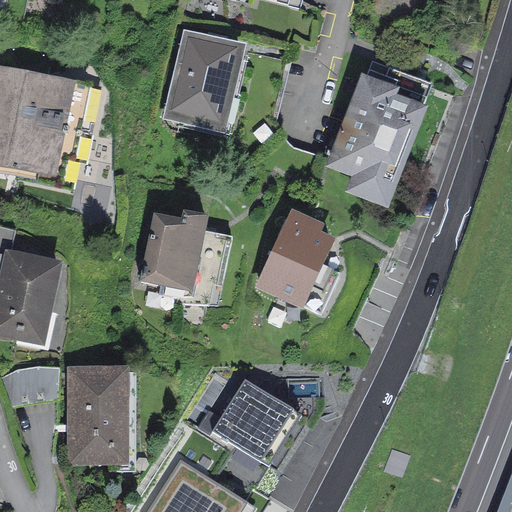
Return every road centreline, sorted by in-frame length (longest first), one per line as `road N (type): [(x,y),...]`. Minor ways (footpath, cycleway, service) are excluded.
road 1 (tertiary): [(511,35),(449,234),(374,417),(325,511)]
road 2 (motorway): [(511,241),(412,511)]
road 3 (motorway): [(460,511),(511,371)]
road 4 (residential): [(342,0),(306,135)]
